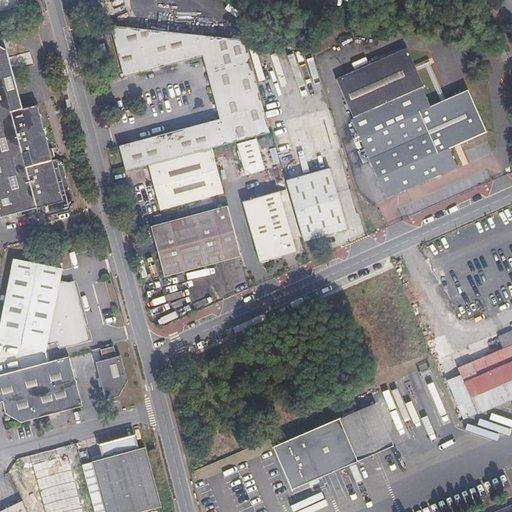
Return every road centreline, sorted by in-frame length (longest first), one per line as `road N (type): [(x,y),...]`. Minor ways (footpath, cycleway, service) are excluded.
road 1 (residential): [(146,352),(511,193)]
road 2 (tertiary): [(52,0),(146,352)]
road 3 (residential): [(0,450),(161,409)]
